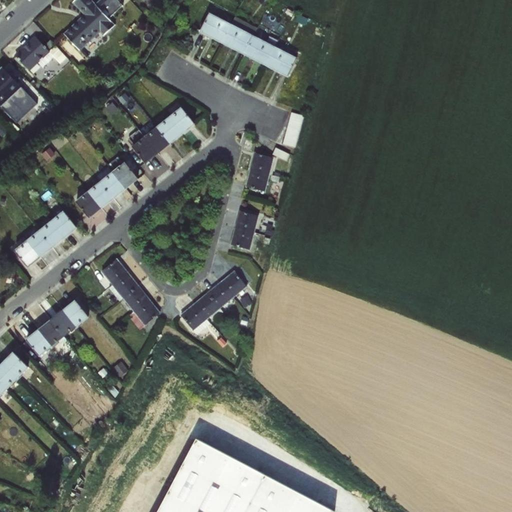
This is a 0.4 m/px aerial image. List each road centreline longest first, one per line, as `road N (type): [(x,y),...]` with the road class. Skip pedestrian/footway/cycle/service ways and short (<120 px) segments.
road 1 (residential): [(115,227),(159,284),(186,287),(209,261),(234,158),(226,138)]
road 2 (residential): [(0,321),(115,227)]
road 3 (residential): [(226,138),(115,227)]
